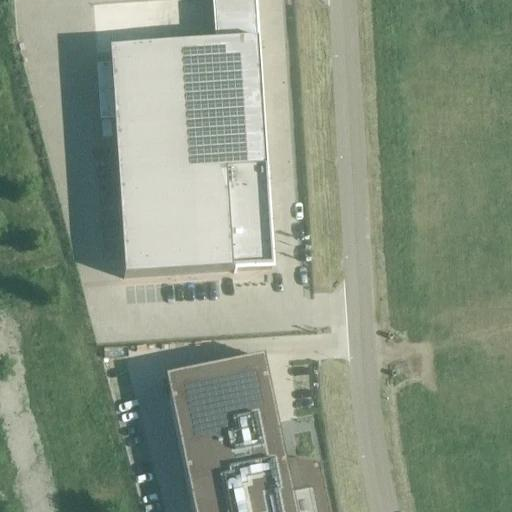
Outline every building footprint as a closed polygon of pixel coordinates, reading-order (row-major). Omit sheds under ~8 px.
[(212,0),(216,45),(109,52),(123,280),(271,270),(253,0),(212,0)] [(81,394),(105,388),(96,354),(72,360),(81,394)] [(263,359),(164,379),(168,400),(167,400),(167,401),(168,401),(190,511),(327,511),(318,466),(284,462),(263,359)] [(325,399),(325,419),(337,419),(337,399),(325,399)] [(107,400),(84,406),(92,433),(115,426),(107,400)] [(326,456),(350,456),(350,430),(325,431),(326,456)]
